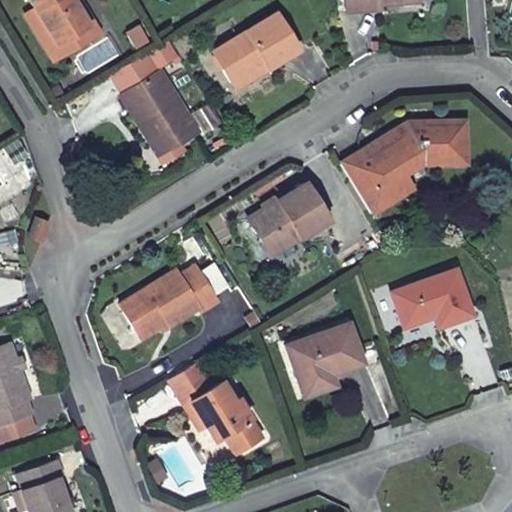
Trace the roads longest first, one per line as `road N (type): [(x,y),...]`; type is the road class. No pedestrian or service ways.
road 1 (residential): [(75,256),(383,79),(477,73),(511,102)]
road 2 (residential): [(137,511),(71,355),(60,291),(75,256)]
road 3 (residential): [(0,70),(41,144),(75,256)]
road 4 (residential): [(350,463),(502,418),(511,441)]
road 5 (residential): [(200,511),(350,463)]
